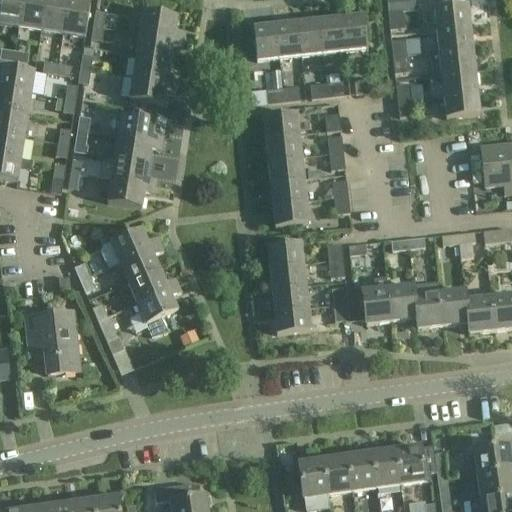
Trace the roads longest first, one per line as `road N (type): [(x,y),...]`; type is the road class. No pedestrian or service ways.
road 1 (tertiary): [(0,471),(214,417),(511,376)]
road 2 (residential): [(444,229),(379,236),(362,104)]
